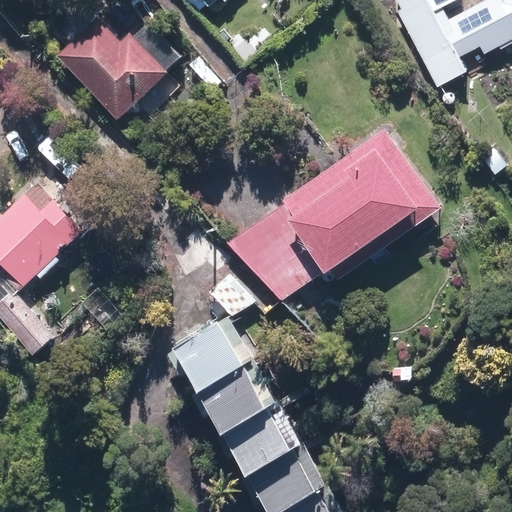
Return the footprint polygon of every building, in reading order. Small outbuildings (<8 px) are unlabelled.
[(406,10),(445,84),(511,49),(511,0),(487,0),(457,16),(451,4),(458,0),(406,0),(411,7),(406,10)] [(114,13),(72,50),(129,115),(182,68),(180,65),(192,54),(162,21),(150,32),(146,28),(136,37),(114,13)] [(245,239),(292,296),(340,264),(345,272),(457,199),(405,121),(292,196),(294,199),(245,239)] [(0,272),(0,300),(45,350),(63,334),(24,291),(94,228),(50,180),(0,224),(0,271),(0,272)] [(216,288),(239,314),(239,313),(246,309),(248,311),(263,298),(237,269),(216,288)] [(300,392),(244,310),(179,355),(191,372),(198,368),(210,386),(202,391),(217,413),(222,410),(234,427),(225,433),(239,454),(245,450),(258,468),(248,475),(266,501),(274,495),(284,510),(281,511),(365,511),(344,480),(347,479),(319,437),(324,434),(297,394),(300,392)]
